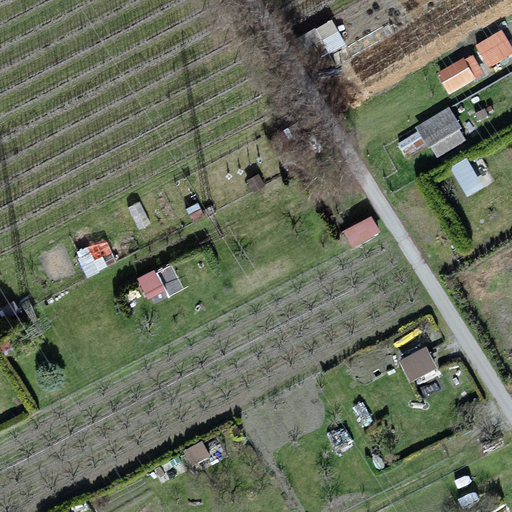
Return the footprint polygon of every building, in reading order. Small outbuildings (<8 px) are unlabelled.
[(344,42),(332,22),(316,31),(316,29),(301,37),(314,59),(344,42)] [(511,49),(501,31),(478,45),(489,64),(511,49)] [(482,72),(472,56),(464,61),(463,59),(438,73),(450,93),(475,78),(475,77),(482,72)] [(459,127),(448,109),(418,127),(420,131),(400,143),(407,154),(426,142),(429,145),(459,127)] [(487,114),(484,109),(476,114),(479,119),(487,114)] [(320,147),(303,120),(272,139),(289,166),(320,147)] [(481,186),(467,160),(453,168),(468,194),(481,186)] [(203,214),(198,204),(188,209),(193,219),(203,214)] [(378,231),(371,217),(345,231),(353,245),(378,231)] [(139,279),(149,298),(166,289),(169,294),(182,287),(171,267),(155,276),(152,272),(139,279)] [(435,367),(426,349),(402,361),(411,379),(435,367)] [(209,455),(202,442),(186,451),(192,463),(209,455)]
